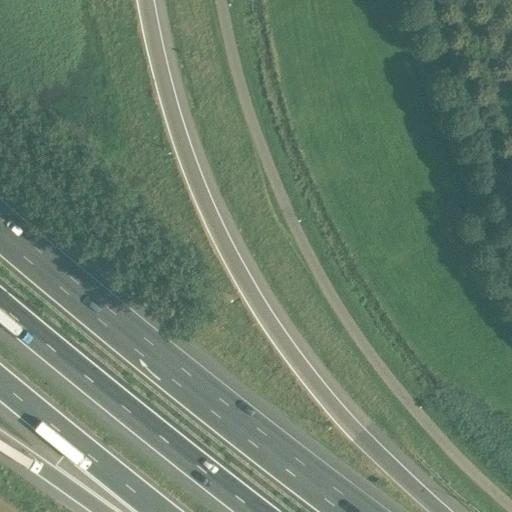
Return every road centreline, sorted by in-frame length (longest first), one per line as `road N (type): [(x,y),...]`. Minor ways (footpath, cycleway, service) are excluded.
road 1 (motorway): [(439,511),(321,393),(237,268),(171,113),(145,0)]
road 2 (unclassified): [(511,509),(428,426),(335,305),(278,193),(220,0)]
road 3 (motorway): [(357,511),(0,226)]
road 4 (motorway): [(0,305),(251,511)]
road 5 (motorway): [(0,381),(157,511)]
road 6 (motorway): [(0,439),(109,511)]
